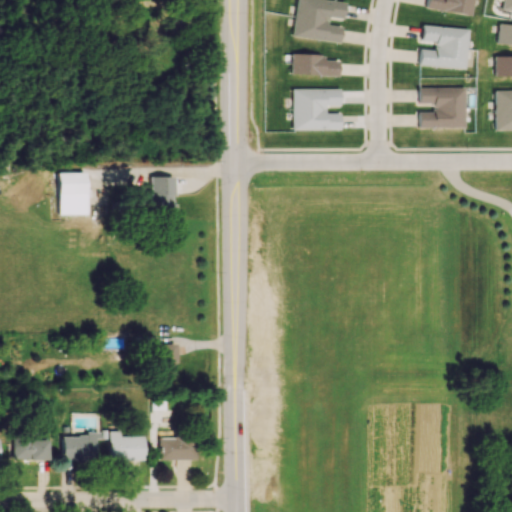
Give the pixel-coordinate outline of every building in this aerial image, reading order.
[(338,42),(340,26),(327,24),(327,17),(341,19),(343,2),(329,0),(295,0),(291,37),(338,42)] [(424,0),(423,7),(470,16),(472,0),(424,0)] [(511,11),(511,0),(501,0),(500,10),(511,11)] [(511,45),(511,25),(497,24),(494,43),(511,45)] [(467,28),(420,25),(419,42),(432,43),(432,49),(418,48),(417,65),(464,69),(467,28)] [(336,76),(337,61),(322,60),(322,54),(290,53),(290,75),(336,76)] [(511,76),(511,57),(492,57),(492,76),(511,76)] [(463,127),(463,87),(416,88),(417,103),(431,103),(431,112),(417,112),(417,128),(463,127)] [(291,130),(338,129),(338,112),(324,112),(324,106),(338,106),(338,88),(290,88),(291,130)] [(511,130),(511,89),(492,90),(492,130),(511,130)] [(57,172),(57,194),(85,193),(84,172),(57,172)] [(173,177),(150,177),(151,217),(175,217),(175,204),(173,204),(173,177)] [(192,459),(192,437),(176,437),(176,426),(157,426),(157,460),(192,459)] [(118,436),(118,430),(105,431),(106,460),(141,459),(140,435),(118,436)] [(59,435),(60,460),(93,459),(93,434),(59,435)] [(46,439),(11,439),(11,461),(46,461),(46,439)]
